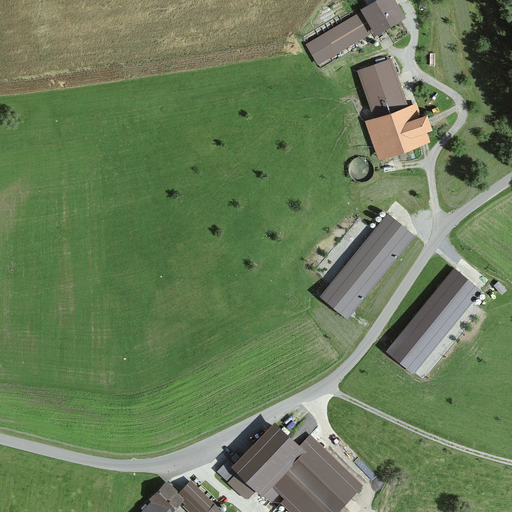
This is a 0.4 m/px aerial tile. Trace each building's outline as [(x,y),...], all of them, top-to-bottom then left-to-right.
[(367,0),(371,5),(307,45),(321,69),(407,16),(397,0),(367,0)] [(391,61),(359,72),(376,119),(371,121),(383,158),(429,142),(417,108),(408,111),(391,61)] [(412,234),(388,215),(324,293),(348,313),(412,234)] [(480,289),(455,268),(389,348),(414,369),(480,289)] [(456,341),(448,334),(415,372),(423,378),(456,341)] [(280,421),(238,464),(272,497),(281,487),(273,480),(281,472),(306,446),(280,421)] [(315,436),(306,446),(281,472),(324,511),(338,511),(365,483),(315,436)] [(229,480),(238,472),(228,463),(220,471),(229,480)] [(152,499),(138,511),(174,511),(172,510),(182,499),(185,496),(179,490),(166,478),(149,496),(152,499)] [(224,511),(190,478),(179,490),(185,496),(182,499),(185,503),(183,505),(190,511),(224,511)]
